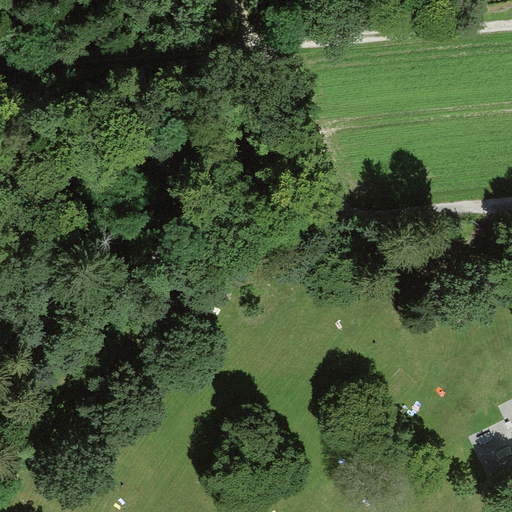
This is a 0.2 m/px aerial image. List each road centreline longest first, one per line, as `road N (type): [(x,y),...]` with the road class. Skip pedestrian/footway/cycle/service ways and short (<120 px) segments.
road 1 (track): [(72,285),(139,248),(359,218)]
road 2 (track): [(253,43),(511,26)]
road 3 (track): [(0,64),(253,43)]
road 4 (track): [(359,218),(253,43)]
road 5 (track): [(359,218),(511,203)]
road 6 (track): [(0,382),(72,285)]
